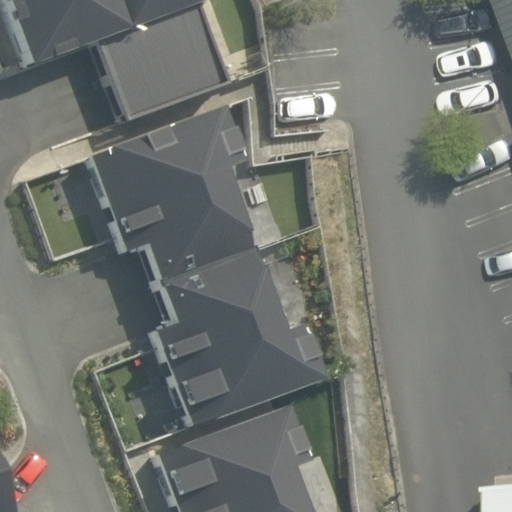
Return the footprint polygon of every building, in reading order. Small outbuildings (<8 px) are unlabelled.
[(0,0),(0,29),(18,82),(91,57),(115,129),(218,94),(189,11),(221,0),(0,0)] [(511,0),(499,0),(511,33),(511,0)] [(156,287),(255,256),(210,112),(71,156),(103,255),(142,243),(156,287)] [(255,256),(156,287),(169,326),(143,334),(175,438),(327,390),(308,330),(281,338),(255,256)] [(306,511),(296,477),(308,473),(291,416),(145,460),(161,511),(306,511)] [(511,511),(511,469),(490,470),(492,511),(511,511)]
